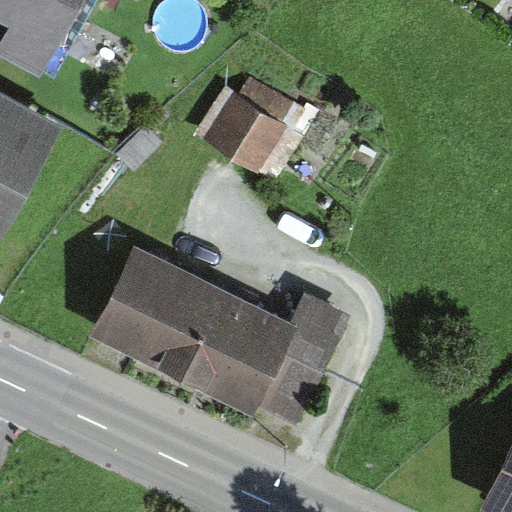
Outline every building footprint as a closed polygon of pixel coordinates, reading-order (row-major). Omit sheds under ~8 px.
[(11,65),(48,83),(88,0),(0,0),(0,15),(28,29),(11,65)] [(225,90),(199,136),(256,169),(282,123),(225,90)] [(0,223),(50,131),(0,103),(0,223)] [(294,301),(282,325),(123,251),(83,338),(254,418),(265,396),(304,414),(346,325),(294,301)] [(511,511),(511,422),(474,511),(511,511)]
